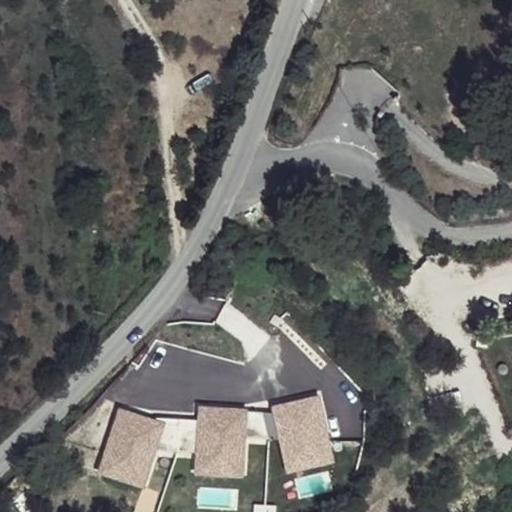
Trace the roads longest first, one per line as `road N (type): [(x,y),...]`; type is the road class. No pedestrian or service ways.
road 1 (unclassified): [(0,468),(187,283),(239,165)]
road 2 (unclassified): [(511,232),(436,234),(354,154),(319,146),(239,165)]
road 3 (unknown): [(201,245),(171,176),(166,39),(145,0)]
road 4 (unclassified): [(239,165),(306,0)]
